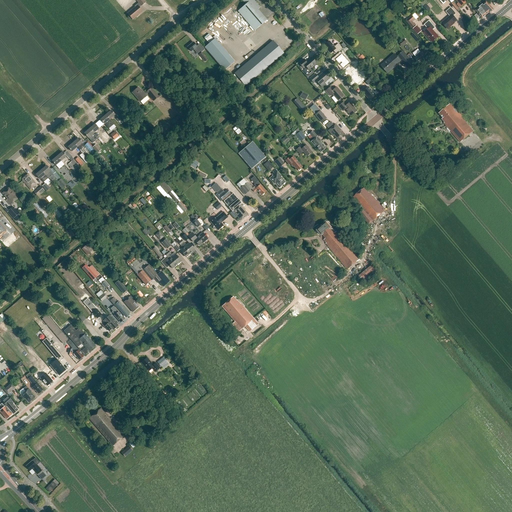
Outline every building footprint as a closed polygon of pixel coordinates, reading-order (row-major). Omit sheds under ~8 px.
[(135,6),(135,7),(127,14),(129,15),(128,16),(128,17),(128,18),(129,19),(130,19),(131,19),(131,18),(133,20),(143,12),(139,7),(141,6),(146,2),(143,0),(136,0),(139,3),(135,6)] [(238,11),(255,31),(267,20),(257,10),(260,8),(256,4),(255,3),(255,2),(253,0),(243,0),(242,0),(246,5),(238,11)] [(483,9),(487,14),(489,13),(493,10),(489,4),(488,4),(486,2),(481,7),(482,8),(482,7),(483,8),(483,9)] [(480,17),(482,19),(487,14),(483,9),(483,8),(482,7),(482,8),(481,7),(479,5),(477,6),(479,8),(476,11),(478,13),(476,15),(478,18),(480,17)] [(441,23),(447,29),(451,26),(457,21),(453,16),(456,14),(450,7),(445,12),(449,16),(441,23)] [(412,22),(415,19),(411,15),(404,22),(411,29),(415,25),(412,22)] [(428,21),(423,25),(427,29),(423,33),(431,43),(438,37),(432,30),(434,28),(428,21)] [(214,39),(205,47),(224,70),(234,62),(214,39)] [(234,74),(245,86),(283,53),(273,41),(234,74)] [(329,41),(324,46),(330,54),(333,51),(335,54),(342,48),(338,44),(334,47),(329,41)] [(187,47),(191,52),(194,49),(196,51),(199,49),(193,42),(187,47)] [(203,62),(207,59),(201,51),(198,54),(203,62)] [(424,55),(425,55),(422,52),(413,59),(417,64),(420,61),(425,66),(430,62),(424,55)] [(412,64),(402,53),(396,58),(394,55),(380,66),(387,74),(393,69),(392,68),(402,60),(405,64),(404,65),(407,68),(412,64)] [(335,60),(343,68),(349,63),(341,54),(335,60)] [(303,60),(298,63),(302,68),(304,66),(308,71),(316,64),(311,58),(305,63),(303,60)] [(351,72),(353,74),(350,77),(356,85),(362,80),(357,75),(361,71),(357,66),(351,72)] [(328,79),(323,73),(317,78),(315,75),(309,79),(311,82),(314,80),(321,88),(325,85),(324,83),(328,79)] [(368,87),(362,92),(369,100),(375,96),(368,87)] [(145,94),(143,92),(142,93),(138,88),(132,93),(140,102),(148,95),(154,101),(159,97),(151,88),(146,92),(147,93),(145,94)] [(329,97),(331,95),(337,101),(343,96),(336,88),(332,91),(329,88),(325,92),(329,97)] [(297,99),(294,101),(302,111),(305,108),(297,99)] [(344,110),(350,117),(356,112),(349,103),(345,106),(342,103),(338,107),(342,112),(344,110)] [(444,123),(460,142),(473,131),(450,104),(439,114),(443,118),(442,119),(445,123),(444,123)] [(314,105),(309,109),(321,124),(326,119),(314,105)] [(106,115),(110,120),(115,115),(111,111),(106,115)] [(105,124),(109,128),(113,124),(110,120),(106,115),(100,120),(104,124),(105,124)] [(178,116),(170,123),(176,129),(183,122),(178,116)] [(332,137),(333,136),(336,141),(342,136),(339,132),(340,131),(335,125),(333,126),(330,122),(325,126),(328,130),(327,131),(332,137)] [(90,129),(93,133),(99,129),(95,124),(90,129)] [(91,141),(93,143),(98,139),(93,133),(90,129),(84,134),(88,138),(91,141)] [(316,146),(321,152),(326,148),(321,142),(317,136),(317,137),(313,131),(307,135),(311,140),(313,138),(314,139),(311,142),(315,147),(316,146)] [(119,136),(115,132),(110,135),(114,140),(119,136)] [(293,138),(295,140),(297,138),(300,142),(305,138),(299,132),(293,138)] [(289,140),(286,136),(281,139),(285,144),(289,140)] [(74,143),(77,147),(83,143),(79,138),(74,143)] [(252,142),(238,154),(251,169),(265,157),(252,142)] [(68,147),(72,152),(77,147),(74,143),(68,147)] [(88,144),(84,147),(92,155),(95,152),(88,144)] [(95,144),(92,148),(97,154),(101,151),(95,144)] [(300,154),(303,152),(307,156),(312,152),(306,146),(305,145),(303,147),(303,148),(301,149),(300,149),(297,151),(300,154)] [(57,157),(61,161),(66,156),(63,152),(57,157)] [(80,156),(86,164),(89,161),(83,153),(80,156)] [(52,161),(56,166),(61,161),(57,157),(52,161)] [(68,165),(74,172),(80,167),(74,160),(75,159),(72,157),(70,159),(72,161),(68,165)] [(84,164),(79,157),(76,160),(81,166),(84,164)] [(274,162),(279,168),(285,164),(279,157),(274,162)] [(294,167),(297,171),(298,170),(299,171),(301,169),(300,169),(302,167),(296,160),(295,160),(292,157),(287,162),(289,165),(291,164),(293,166),(294,167)] [(41,170),(48,179),(53,175),(50,171),(50,170),(47,166),(41,170)] [(40,179),(44,182),(48,179),(41,170),(36,175),(40,179)] [(274,173),(272,174),(282,185),(285,183),(281,178),(281,177),(275,170),(273,172),(274,173)] [(72,181),(66,174),(64,176),(62,173),(60,175),(68,185),(72,181)] [(28,174),(23,178),(24,180),(23,181),(25,183),(26,183),(27,184),(27,185),(30,190),(37,184),(28,174)] [(273,176),(269,179),(274,185),(275,184),(279,188),(280,188),(281,187),(281,186),(282,185),(272,174),(271,175),(273,176)] [(257,190),(262,195),(266,192),(257,182),(258,181),(254,177),(251,180),(257,187),(256,188),(256,187),(252,190),(254,192),(257,190)] [(56,183),(61,189),(66,184),(61,178),(56,183)] [(243,186),(240,188),(245,194),(253,188),(248,182),(247,182),(244,178),(239,182),(243,186)] [(163,196),(164,195),(180,213),(186,208),(163,181),(155,187),(163,196)] [(45,183),(41,186),(46,191),(50,188),(45,183)] [(3,193),(7,199),(6,201),(10,205),(19,198),(15,193),(14,193),(9,188),(3,193)] [(41,188),(34,194),(37,197),(43,191),(41,188)] [(359,213),(369,224),(385,211),(372,196),(369,193),(368,193),(364,188),(353,197),(363,209),(359,213)] [(219,194),(216,197),(221,202),(231,193),(227,189),(220,195),(219,194)] [(233,193),(224,202),(237,217),(237,216),(241,221),(248,215),(240,205),(242,203),(233,193)] [(19,214),(13,207),(8,211),(14,218),(19,214)] [(221,223),(228,217),(223,212),(217,218),(216,217),(211,222),(214,226),(213,227),(213,228),(214,230),(216,230),(216,229),(218,231),(223,226),(221,223)] [(322,224),(320,226),(320,227),(317,230),(322,236),(323,235),(326,238),(324,240),(327,243),(326,244),(348,270),(361,259),(351,247),(337,231),(334,233),(330,229),(331,228),(326,222),(323,225),(322,224)] [(166,226),(163,228),(171,237),(173,235),(169,229),(167,227),(166,226)] [(193,242),(195,241),(194,240),(196,238),(192,233),(188,236),(193,242)] [(195,241),(199,246),(204,242),(208,239),(203,233),(196,238),(194,240),(195,241)] [(165,238),(161,241),(167,249),(171,245),(165,238)] [(180,241),(190,254),(195,250),(189,243),(186,245),(182,240),(180,241)] [(174,241),(171,244),(177,251),(180,249),(174,241)] [(180,251),(186,257),(190,254),(180,241),(178,243),(183,248),(180,251)] [(88,244),(82,250),(87,256),(93,250),(88,244)] [(154,246),(152,248),(159,257),(161,255),(154,246)] [(150,256),(144,249),(142,251),(148,258),(150,256)] [(167,253),(177,265),(181,261),(176,255),(174,253),(171,255),(168,251),(167,253)] [(167,262),(172,269),(177,265),(167,253),(165,254),(167,256),(166,257),(169,260),(167,262)] [(155,278),(160,284),(160,283),(163,287),(169,282),(161,272),(158,275),(141,256),(136,260),(133,257),(127,263),(146,285),(155,278)] [(86,265),(81,269),(92,281),(96,277),(86,265)] [(359,276),(366,284),(378,273),(372,265),(359,276)] [(121,282),(117,286),(123,293),(127,290),(121,282)] [(354,284),(349,289),(352,293),(357,288),(354,284)] [(114,296),(109,299),(115,306),(118,303),(115,300),(116,299),(114,296)] [(124,302),(133,312),(139,307),(136,304),(137,303),(131,296),(127,299),(124,302)] [(232,324),(238,332),(245,326),(249,332),(258,325),(253,319),(240,304),(237,301),(236,301),(233,297),(222,306),(235,322),(232,324)] [(129,314),(130,313),(124,306),(123,307),(119,302),(116,305),(120,310),(126,318),(130,315),(129,314)] [(118,319),(121,323),(124,320),(121,315),(118,312),(117,313),(116,311),(117,310),(113,306),(111,309),(113,311),(112,312),(115,315),(114,315),(117,319),(118,319)] [(96,309),(92,312),(97,318),(101,315),(96,309)] [(42,319),(63,344),(68,340),(47,315),(42,319)] [(113,330),(118,326),(109,316),(107,318),(103,321),(107,325),(105,326),(109,331),(112,329),(113,330)] [(70,326),(64,331),(78,348),(84,356),(88,353),(96,346),(85,334),(79,328),(75,332),(70,326)] [(57,360),(50,365),(55,371),(59,376),(63,373),(66,370),(62,366),(59,362),(64,358),(58,351),(47,338),(42,342),(48,350),(57,360)] [(70,340),(67,343),(76,352),(73,354),(76,357),(79,360),(84,356),(78,350),(70,340)] [(148,371),(152,368),(155,372),(160,368),(156,363),(153,365),(147,358),(141,363),(148,371)] [(157,363),(160,368),(167,363),(163,358),(157,363)] [(49,385),(55,380),(48,372),(42,377),(49,385)] [(35,390),(38,394),(43,390),(37,383),(31,376),(29,374),(26,377),(28,379),(34,386),(32,388),(35,391),(35,390)] [(4,390),(8,394),(15,388),(11,384),(4,390)] [(25,399),(29,403),(35,397),(31,392),(32,392),(29,389),(26,386),(23,388),(26,391),(21,395),(24,399),(25,399)] [(18,410),(12,402),(11,403),(10,402),(12,401),(8,396),(2,401),(13,414),(18,410)] [(2,404),(0,404),(0,411),(1,413),(1,414),(2,415),(3,415),(7,419),(8,419),(9,418),(10,417),(12,415),(5,406),(4,407),(2,404)] [(101,408),(89,419),(112,446),(125,435),(101,408)] [(129,443),(133,447),(139,442),(135,438),(129,443)] [(133,450),(129,446),(122,453),(125,457),(133,450)] [(37,465),(40,463),(36,458),(32,461),(26,466),(30,471),(32,469),(35,473),(37,475),(42,471),(37,465)] [(50,485),(46,489),(50,492),(56,485),(53,482),(50,485)]
